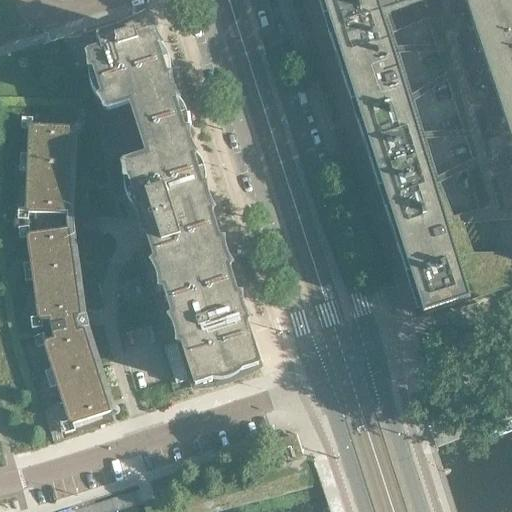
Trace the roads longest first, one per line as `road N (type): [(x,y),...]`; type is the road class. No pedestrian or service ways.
road 1 (tertiary): [(202,0),(319,378)]
road 2 (tertiary): [(375,362),(261,0)]
road 3 (residential): [(0,482),(319,378)]
road 4 (tertiary): [(422,511),(375,362)]
road 5 (tertiary): [(319,378),(366,511)]
road 6 (residential): [(511,314),(394,355)]
